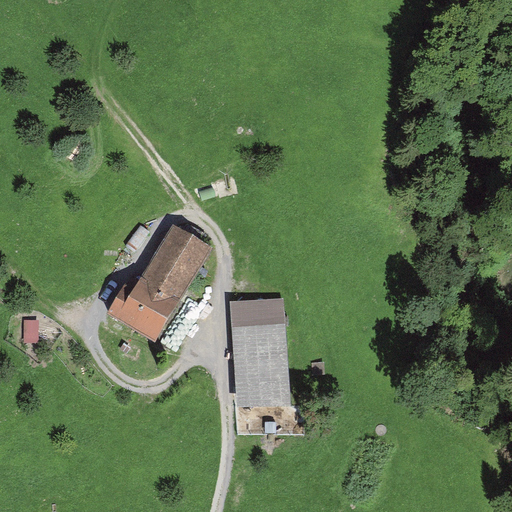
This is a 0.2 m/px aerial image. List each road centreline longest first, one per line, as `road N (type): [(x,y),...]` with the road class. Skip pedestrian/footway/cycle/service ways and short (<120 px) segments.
road 1 (track): [(208,342),(169,383),(138,388),(111,373),(89,334),(149,237),(192,207),(221,241),(224,279)]
road 2 (track): [(208,342),(226,398),(228,463),(217,511)]
